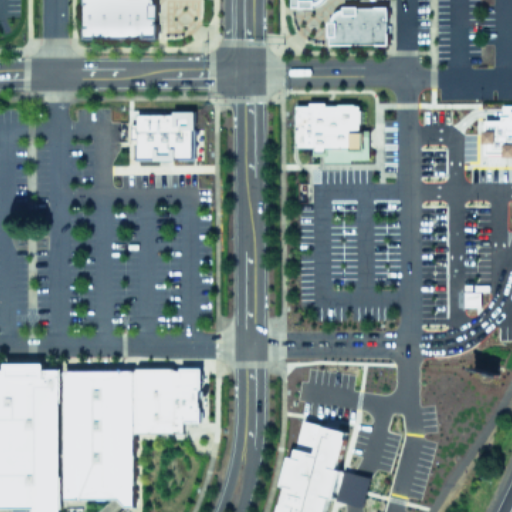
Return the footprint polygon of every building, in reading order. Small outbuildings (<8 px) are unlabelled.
[(81,0),(152,0),(153,3),(155,3),(155,36),(81,36),(81,0)] [(329,20),(331,16),(334,12),(337,10),(342,9),(342,6),(386,6),(386,44),(328,43),(328,20),(329,20)] [(488,113),(506,113),(506,109),(508,109),(508,107),(508,99),(511,99),(511,146),(489,146),(489,135),(485,135),(485,124),(488,124),(488,113)] [(325,105),(337,105),(337,103),(354,103),(354,105),(357,105),(358,109),(360,109),(361,122),(358,122),(358,131),(362,131),(362,147),(367,147),(367,158),(349,158),(349,161),(321,161),(321,153),(311,154),(311,146),(294,146),(294,105),(308,105),(308,101),(324,101),(325,105)] [(134,158),(190,157),(190,112),(133,113),(134,158)] [(0,368),(3,368),(3,360),(43,362),(43,369),(58,369),(134,370),(134,365),(200,365),(199,420),(182,420),(182,430),(133,431),(133,505),(125,505),(117,498),(60,497),(60,511),(31,511),(31,509),(0,509),(0,368)] [(322,511),(344,431),(301,419),(275,511),(322,511)]
